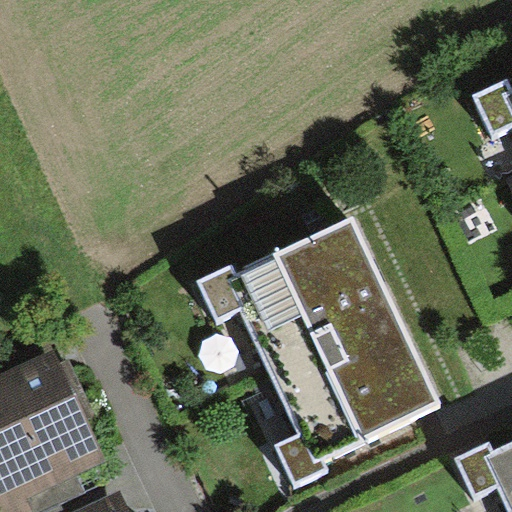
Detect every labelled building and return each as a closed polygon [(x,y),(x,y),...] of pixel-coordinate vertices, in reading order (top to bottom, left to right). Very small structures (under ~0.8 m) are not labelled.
[(511,87),(470,109),(511,191),(511,87)] [(194,285),(292,474),(431,402),(334,213),(194,285)] [(101,445),(45,329),(0,351),(0,511),(6,511),(31,500),(23,483),(101,445)] [(511,511),(511,432),(449,464),(473,511),(511,511)] [(128,511),(114,484),(56,511),(128,511)]
